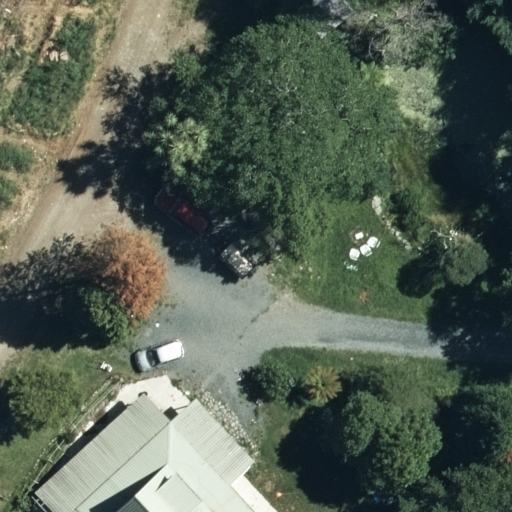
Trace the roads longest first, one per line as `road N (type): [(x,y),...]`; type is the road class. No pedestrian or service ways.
road 1 (track): [(0,371),(50,315),(158,109),(276,0)]
road 2 (track): [(511,348),(464,351),(298,327),(180,364)]
